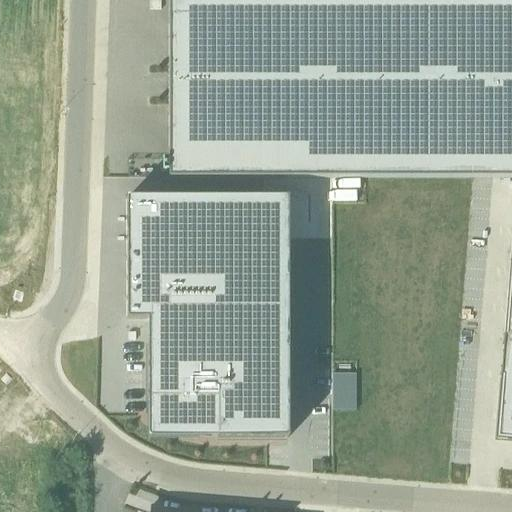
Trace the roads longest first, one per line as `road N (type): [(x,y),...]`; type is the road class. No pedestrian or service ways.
road 1 (residential): [(33,354),(71,415),(144,465),(212,484),(511,507)]
road 2 (residential): [(82,0),(67,293),(33,354)]
